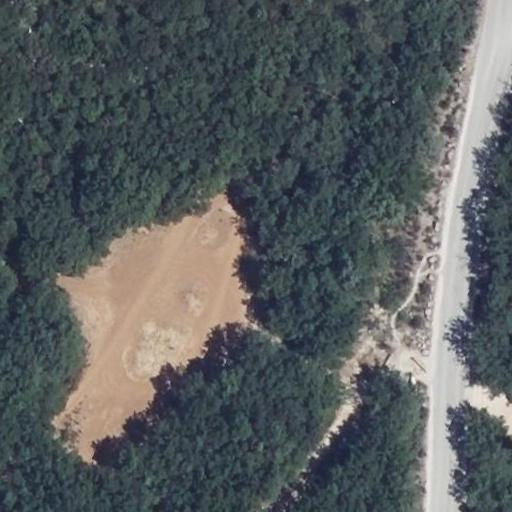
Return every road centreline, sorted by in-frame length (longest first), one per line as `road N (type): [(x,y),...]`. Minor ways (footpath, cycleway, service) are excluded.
road 1 (tertiary): [(438,511),(446,367),(502,0)]
road 2 (track): [(274,511),(364,371),(381,358),(446,367)]
